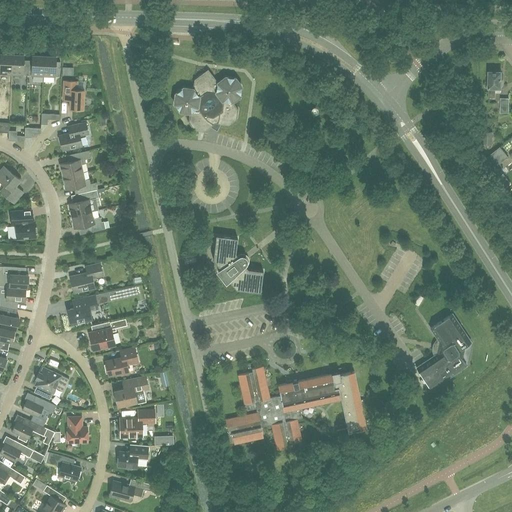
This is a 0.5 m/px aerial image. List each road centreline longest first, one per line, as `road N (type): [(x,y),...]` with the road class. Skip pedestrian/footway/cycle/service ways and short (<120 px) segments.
road 1 (residential): [(219,463),(124,43),(126,18)]
road 2 (tertiary): [(381,98),(345,63),(274,29),(126,18)]
road 3 (tertiary): [(511,296),(381,98)]
road 4 (residential): [(35,333),(54,207),(35,168),(0,142)]
road 5 (residential): [(85,511),(103,464),(102,403),(74,355),(35,333)]
road 6 (residential): [(502,26),(440,49),(381,98)]
road 7 (tertiary): [(126,18),(0,13)]
